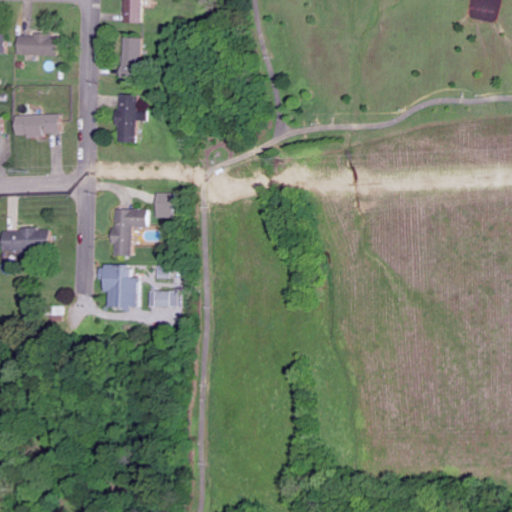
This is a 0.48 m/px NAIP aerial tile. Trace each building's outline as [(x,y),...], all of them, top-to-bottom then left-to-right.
[(131,0),(131,21),(148,21),(148,0),(131,0)] [(0,51),(14,51),(14,34),(0,33),(0,51)] [(26,55),(66,56),(66,35),(26,34),(26,55)] [(149,38),(131,38),(129,75),(148,76),(149,38)] [(144,116),(145,116),(145,95),(126,95),(126,142),(143,142),(144,116)] [(23,115),(22,135),(68,136),(68,116),(23,115)] [(0,119),(0,133),(9,134),(9,118),(0,117),(0,119)] [(183,196),(166,195),(165,217),(183,218),(183,196)] [(140,256),(140,227),(156,227),(157,210),(121,210),(121,256),(140,256)] [(47,249),(47,238),(45,238),(45,233),(11,232),(11,247),(47,249)] [(134,266),(110,267),(111,293),(118,292),(119,307),(148,306),(147,287),(145,288),(144,280),(135,280),(134,266)] [(164,305),(184,305),(183,292),(164,292),(164,305)]
